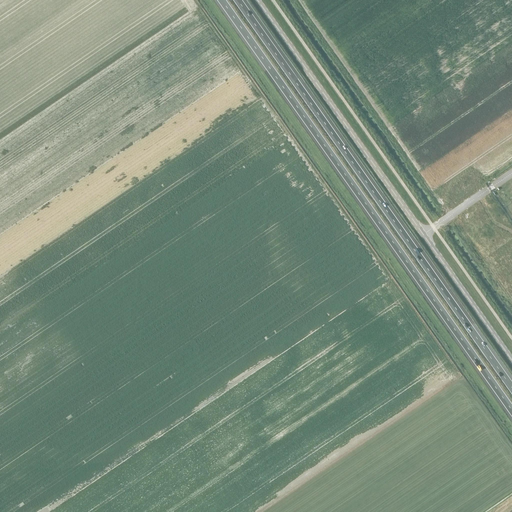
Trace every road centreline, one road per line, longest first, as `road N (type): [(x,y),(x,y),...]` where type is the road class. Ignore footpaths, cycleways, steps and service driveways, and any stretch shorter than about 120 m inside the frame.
road 1 (motorway): [(221,0),(511,411)]
road 2 (motorway): [(511,388),(237,0)]
road 3 (tertiary): [(511,360),(257,0)]
